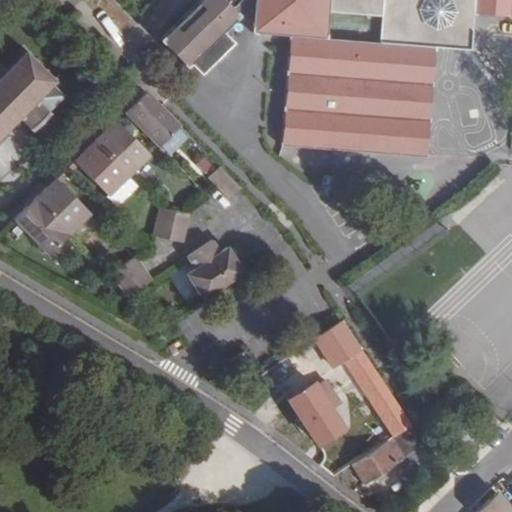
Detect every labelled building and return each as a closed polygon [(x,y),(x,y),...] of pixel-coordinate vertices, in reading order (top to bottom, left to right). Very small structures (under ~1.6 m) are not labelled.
[(197,0),(157,40),(185,67),(238,15),(223,0),(197,0)] [(292,32),(292,37),(291,49),(289,75),(286,111),(283,139),(427,150),(429,122),(432,86),(435,49),(435,43),(470,46),(473,11),(511,14),(511,0),(259,0),(257,29),(292,32)] [(54,81),(23,50),(4,69),(0,65),(0,133),(17,116),(31,130),(49,113),(47,111),(62,96),(51,85),(54,81)] [(144,91),(123,111),(154,142),(174,122),(144,91)] [(114,120),(94,140),(124,172),(145,151),(114,120)] [(124,172),(94,140),(73,161),(103,192),(124,172)] [(229,199),(240,188),(219,167),(208,177),(229,199)] [(103,192),(111,200),(132,180),(124,172),(103,192)] [(55,179),(34,199),(65,230),(85,210),(55,179)] [(65,230),(34,199),(13,220),(44,251),(65,230)] [(159,207),(156,221),(185,228),(188,214),(159,207)] [(153,236),(182,243),(185,228),(156,221),(153,236)] [(227,247),(220,252),(212,240),(187,257),(194,269),(187,274),(203,298),(243,271),(227,247)] [(111,272),(119,285),(144,268),(136,256),(111,272)] [(144,268),(119,285),(127,297),(152,280),(144,268)] [(409,426),(410,425),(341,321),(329,328),(398,433),(409,426)] [(240,377),(255,367),(244,350),(228,361),(240,377)] [(323,381),(317,384),(329,402),(334,398),(323,381)] [(287,402),(315,443),(344,423),(329,402),(315,382),(287,402)] [(395,435),(404,457),(422,445),(409,426),(398,433),(395,435)] [(395,435),(352,464),(364,485),(404,457),(395,435)] [(511,511),(511,508),(496,492),(475,511),(511,511)]
